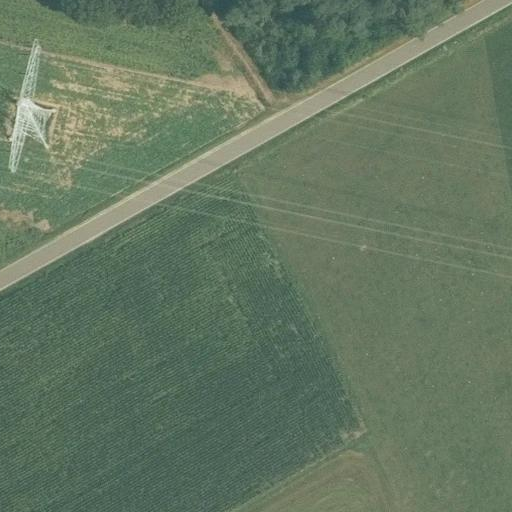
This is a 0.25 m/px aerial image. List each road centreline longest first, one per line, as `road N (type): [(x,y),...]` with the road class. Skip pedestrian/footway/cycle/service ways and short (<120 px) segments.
road 1 (unclassified): [(0,282),(505,0)]
road 2 (track): [(291,119),(211,0)]
